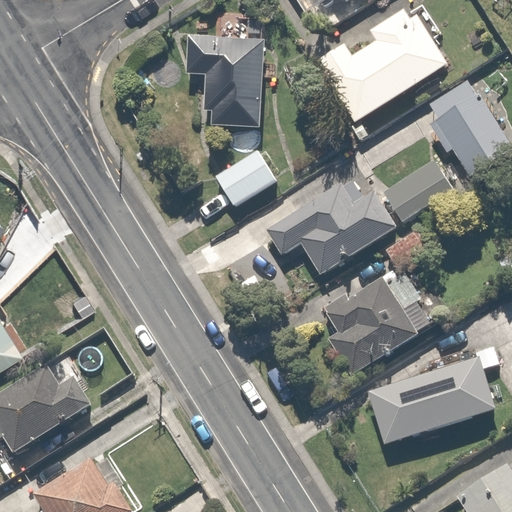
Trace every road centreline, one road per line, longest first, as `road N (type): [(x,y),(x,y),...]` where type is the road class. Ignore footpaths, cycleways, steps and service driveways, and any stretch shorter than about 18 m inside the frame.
road 1 (secondary): [(13,67),(289,511)]
road 2 (residential): [(121,0),(13,67)]
